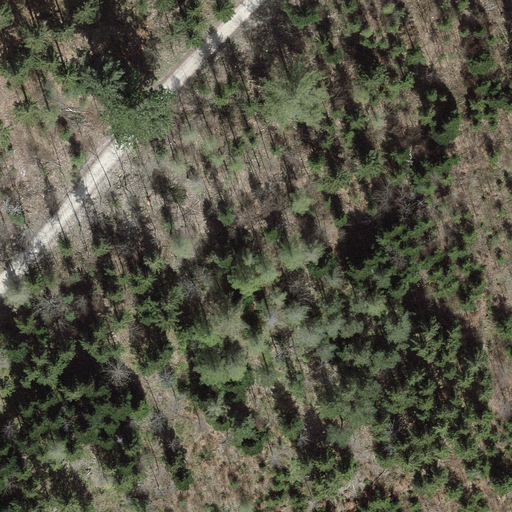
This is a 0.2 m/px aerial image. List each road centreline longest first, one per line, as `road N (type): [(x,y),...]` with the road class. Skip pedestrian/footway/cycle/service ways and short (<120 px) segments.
road 1 (unclassified): [(0,300),(128,171),(270,0)]
road 2 (track): [(0,396),(143,311),(345,233)]
